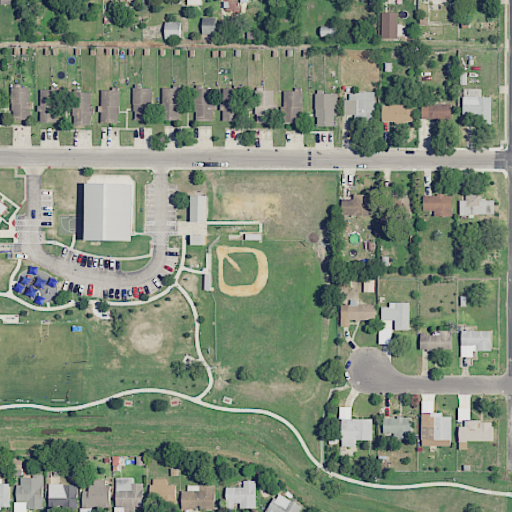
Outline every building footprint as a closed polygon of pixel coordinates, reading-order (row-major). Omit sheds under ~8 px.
[(382,38),(397,38),(397,12),(382,12),(382,38)] [(203,34),(216,34),(215,18),(202,18),(203,34)] [(181,38),(180,21),(165,21),(165,38),(181,38)] [(30,87),(13,87),(12,119),(29,119),(30,87)] [(153,120),(152,88),(133,88),(134,120),(153,120)] [(161,120),(180,120),(180,88),(162,88),(161,120)] [(212,120),(213,88),(195,88),(194,119),(212,120)] [(222,120),(241,120),(242,88),(223,88),(222,120)] [(59,122),(59,90),(40,89),(40,121),(59,122)] [(475,124),(491,124),(491,97),(480,97),(480,89),(463,89),(463,115),(475,115),(475,124)] [(101,122),(119,123),(120,90),(101,90),(100,113),(102,113),(101,122)] [(274,90),(255,91),(256,123),(275,123),(274,90)] [(302,91),(282,91),(282,122),(302,122),(302,91)] [(91,92),(74,92),(73,124),(91,125),(91,92)] [(345,114),(355,114),(355,123),(374,123),(374,93),(346,92),(345,114)] [(336,94),(316,93),(315,126),(336,126),(336,94)] [(421,119),(451,120),(451,104),(436,104),(436,99),(422,99),(421,119)] [(382,122),(413,122),(413,103),(382,102),(382,122)] [(87,240),(87,183),(133,184),(132,241),(87,240)] [(371,194),(353,195),(353,199),(341,199),(342,215),(372,215),(371,194)] [(459,200),(460,215),(495,214),(495,200),(481,201),(481,194),(465,194),(465,200),(459,200)] [(190,220),(190,195),(208,195),(207,220),(190,220)] [(423,195),(423,210),(434,210),(434,216),(452,216),(452,195),(423,195)] [(410,198),(399,199),(402,214),(412,213),(410,198)] [(0,216),(8,205),(0,199),(0,216)] [(191,244),(191,235),(206,235),(206,245),(191,244)] [(341,305),(341,326),(349,326),(350,320),(375,320),(375,303),(350,302),(350,305),(341,305)] [(409,304),(381,304),(382,320),(395,320),(395,330),(409,330),(409,304)] [(420,334),(420,351),(452,350),(451,330),(433,331),(433,334),(420,334)] [(461,357),(473,357),(473,351),(491,351),(491,331),(461,331),(461,357)] [(451,446),(451,416),(442,416),(443,413),(433,412),(433,401),(422,401),(421,446),(451,446)] [(372,419),(351,419),(351,408),(341,408),(341,447),(356,447),(356,440),(372,440),(372,419)] [(411,439),(411,418),(384,418),(383,433),(393,433),(393,439),(411,439)] [(493,441),(493,421),(461,421),(461,441),(493,441)] [(15,511),(26,511),(26,509),(42,509),(43,477),(16,476),(15,511)] [(9,483),(1,483),(1,478),(0,478),(0,508),(10,508),(9,483)] [(143,483),(132,483),(132,478),(116,478),(116,507),(143,507),(143,483)] [(167,479),(151,478),(150,501),(159,502),(159,508),(175,509),(176,485),(167,484),(167,479)] [(108,508),(108,480),(91,479),(91,491),(82,491),(82,507),(108,508)] [(255,481),(243,481),(243,487),(226,487),(226,511),(229,511),(236,511),(236,508),(256,508),(255,481)] [(48,508),(76,509),(77,484),(49,484),(48,508)] [(215,509),(215,485),(184,485),(183,509),(215,509)] [(267,511),(297,511),(301,504),(275,494),(267,511)]
